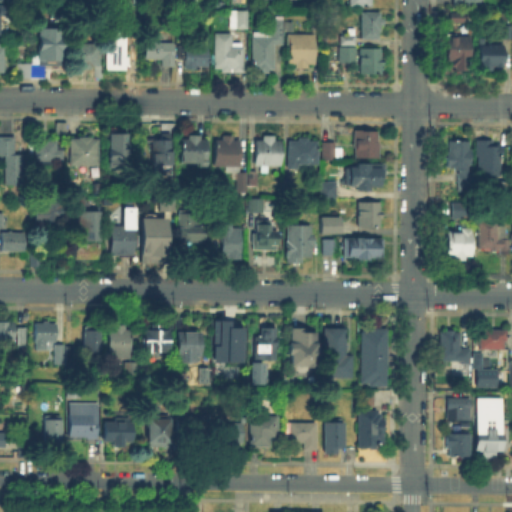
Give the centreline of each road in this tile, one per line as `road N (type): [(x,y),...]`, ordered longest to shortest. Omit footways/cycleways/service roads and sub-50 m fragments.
road 1 (residential): [(511,485),(0,478)]
road 2 (residential): [(511,104),(0,98)]
road 3 (residential): [(411,511),(414,0)]
road 4 (residential): [(413,295),(0,288)]
